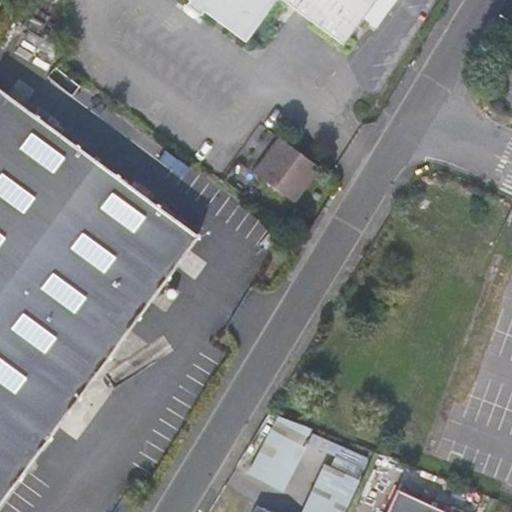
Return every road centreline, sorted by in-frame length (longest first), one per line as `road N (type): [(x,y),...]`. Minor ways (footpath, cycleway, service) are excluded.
road 1 (residential): [(171,511),(482,0)]
road 2 (unknown): [(97,0),(89,20),(96,41),(219,132),(241,128)]
road 3 (unknown): [(275,80),(157,0)]
road 4 (unknown): [(388,156),(275,80)]
